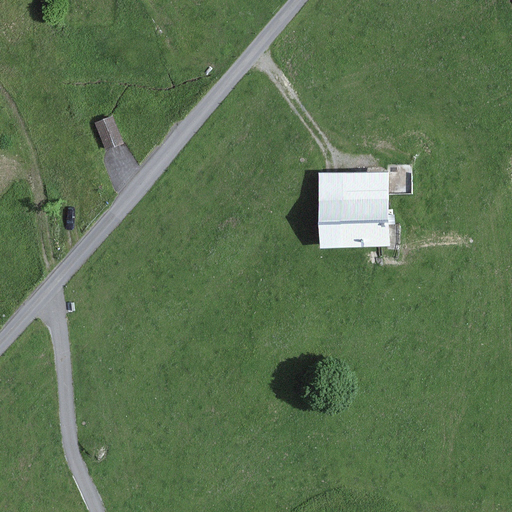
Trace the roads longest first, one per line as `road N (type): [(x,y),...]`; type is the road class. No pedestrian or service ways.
road 1 (unclassified): [(301,0),(0,342)]
road 2 (track): [(47,293),(59,323),(71,452),(90,511)]
